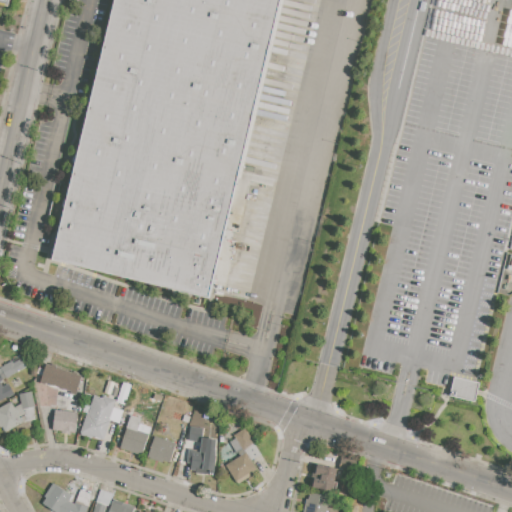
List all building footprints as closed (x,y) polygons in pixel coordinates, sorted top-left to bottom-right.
[(114,0),(281,0),(212,297),(53,259),(114,0)] [(511,293),(510,295),(499,292),(508,253),(511,253),(511,293)] [(0,367),(3,366),(22,356),(27,367),(0,381),(4,388),(9,385),(14,394),(0,401),(0,367)] [(47,364),(51,366),(52,364),(56,366),(56,367),(73,373),(74,372),(78,374),(78,375),(82,376),(75,395),(71,393),(71,391),(46,383),(45,384),(40,383),(47,364)] [(454,377),(480,383),(476,402),(450,396),(454,377)] [(124,383),(132,385),(126,405),(118,402),(124,383)] [(0,408),(11,402),(15,408),(22,404),(19,394),(32,391),(35,407),(33,409),(36,420),(24,422),(6,432),(3,427),(0,428),(0,408)] [(80,435),(87,413),(89,414),(95,396),(104,398),(105,396),(116,400),(114,407),(124,410),(119,425),(115,424),(115,421),(111,420),(105,440),(94,437),(93,439),(80,435)] [(56,410),(78,413),(76,432),(70,431),(70,434),(62,433),(62,430),(54,429),(56,410)] [(132,416),(142,419),(141,424),(152,428),(142,456),(120,448),(132,416)] [(202,442),(189,441),(191,427),(203,428),(202,438),(202,442)] [(252,460),(247,452),(245,449),(243,450),(234,436),(245,429),(261,454),(252,460)] [(155,436),(177,444),(170,463),(164,460),(163,463),(150,459),(151,456),(148,455),(155,436)] [(197,470),(191,470),(192,464),(188,464),(189,449),(201,450),(202,442),(202,438),(218,439),(215,474),(197,473),(197,470)] [(247,452),(252,460),(257,468),(251,472),(253,475),(239,484),(226,466),(247,452)] [(342,456),(359,460),(357,471),(340,467),(342,456)] [(318,464),(338,469),(333,491),(313,486),(318,464)] [(69,501),(74,505),(75,502),(80,490),(92,494),(88,507),(86,511),(55,511),(43,503),(47,498),(44,496),(54,483),(73,496),(69,501)] [(100,489),(114,494),(109,507),(107,506),(104,511),(94,511),(98,502),(96,502),(100,489)] [(304,511),(309,493),(331,497),(327,511),(304,511)] [(110,511),(114,500),(135,507),(133,511),(110,511)]
